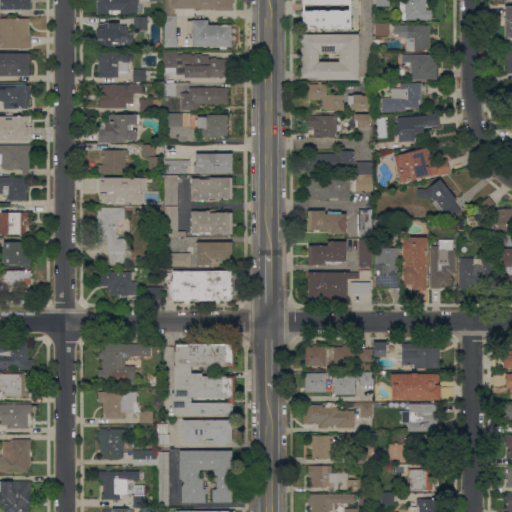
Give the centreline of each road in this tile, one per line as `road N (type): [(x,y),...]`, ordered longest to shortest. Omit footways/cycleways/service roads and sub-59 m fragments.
road 1 (residential): [(511,320),(0,322)]
road 2 (residential): [(64,511),(64,0)]
road 3 (secondary): [(266,248),(266,0)]
road 4 (residential): [(471,511),(471,320)]
road 5 (residential): [(511,176),(488,155),(474,121),(469,0)]
road 6 (secondary): [(268,511),(268,390)]
